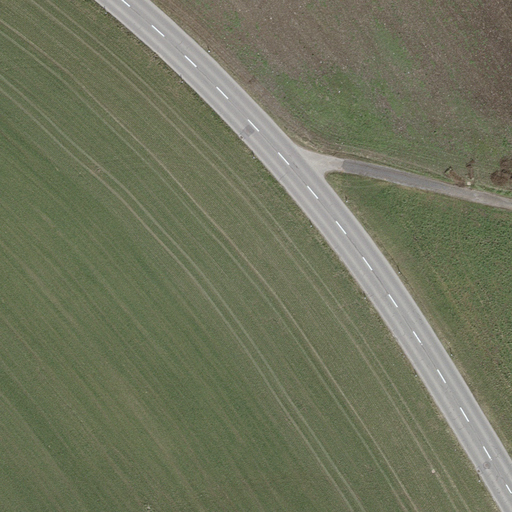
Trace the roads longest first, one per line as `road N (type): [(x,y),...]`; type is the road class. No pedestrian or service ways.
road 1 (tertiary): [(121,0),(232,96),(289,165),(387,290),(511,494)]
road 2 (track): [(289,165),(320,157),(511,202)]
